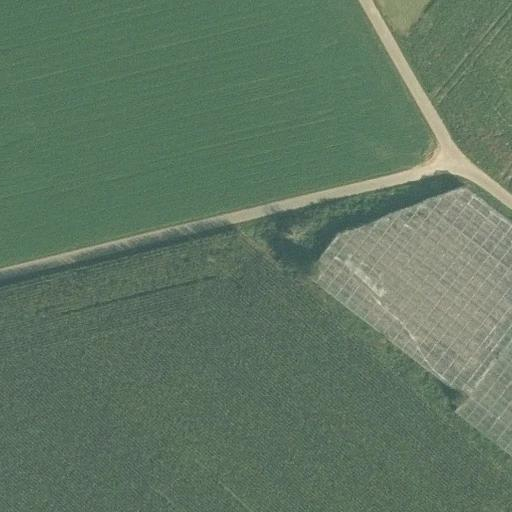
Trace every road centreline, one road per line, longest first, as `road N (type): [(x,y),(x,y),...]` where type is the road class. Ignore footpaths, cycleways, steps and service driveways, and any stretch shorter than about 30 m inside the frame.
road 1 (track): [(0,274),(455,162)]
road 2 (track): [(455,162),(363,0)]
